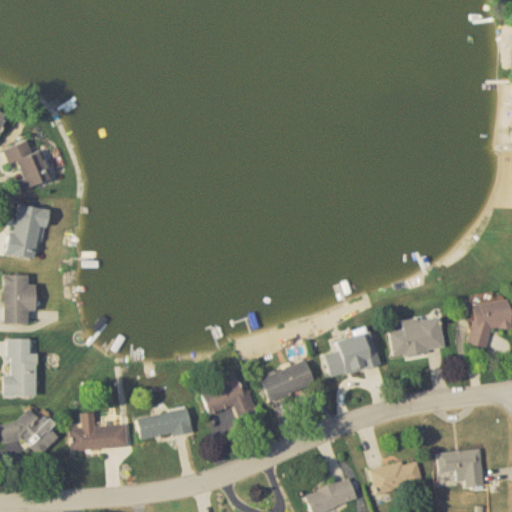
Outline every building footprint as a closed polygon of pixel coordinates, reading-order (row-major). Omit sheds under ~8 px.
[(2,149),(9,167),(14,165),(23,189),(50,178),(40,149),(31,152),(27,140),(2,149)] [(48,210),(17,205),(13,234),(9,233),(5,256),(33,260),(39,226),(45,228),(48,210)] [(27,276),(3,276),(3,324),(28,324),(28,311),(35,311),(35,285),(27,285),(27,276)] [(488,347),(488,328),(511,328),(510,300),(492,300),(492,297),(471,298),(471,347),(488,347)] [(440,317),(402,322),(403,330),(389,332),(392,357),(444,351),(440,317)] [(378,362),(372,338),(350,344),(349,340),(335,344),(337,351),(324,355),(330,376),(378,362)] [(7,340),(8,376),(3,376),(3,397),(37,397),(36,339),(7,340)] [(314,383),(305,361),(259,380),(268,402),(314,383)] [(235,407),(238,419),(253,414),(241,372),(220,378),(222,384),(201,390),(208,415),(235,407)] [(0,433),(0,434),(10,445),(19,437),(38,457),(58,437),(50,429),(55,424),(44,413),(38,419),(27,407),(0,433)] [(141,440),(191,432),(187,409),(137,417),(141,440)] [(126,448),(125,423),(94,425),(94,413),(80,414),(81,428),(70,428),(71,451),(126,448)] [(437,453),(439,474),(455,473),(456,487),(483,485),(480,449),(437,453)] [(370,471),(375,495),(422,484),(416,460),(370,471)] [(304,494),(309,511),(322,511),(356,500),(349,479),(304,494)]
